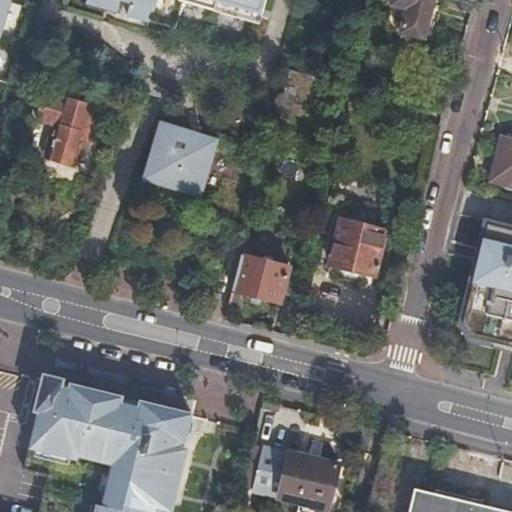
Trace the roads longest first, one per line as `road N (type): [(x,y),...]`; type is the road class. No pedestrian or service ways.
road 1 (residential): [(391,393),(497,0)]
road 2 (secondary): [(0,294),(386,391)]
road 3 (secondary): [(391,393),(511,423)]
road 4 (residential): [(386,391),(359,511)]
